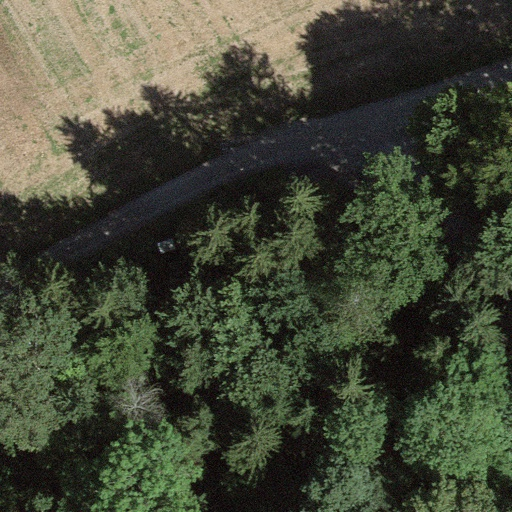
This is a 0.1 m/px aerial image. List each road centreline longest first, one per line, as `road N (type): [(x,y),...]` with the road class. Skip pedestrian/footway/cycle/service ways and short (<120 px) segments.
road 1 (track): [(370,117),(211,171),(0,297)]
road 2 (track): [(370,117),(511,320)]
road 3 (track): [(511,81),(370,117)]
